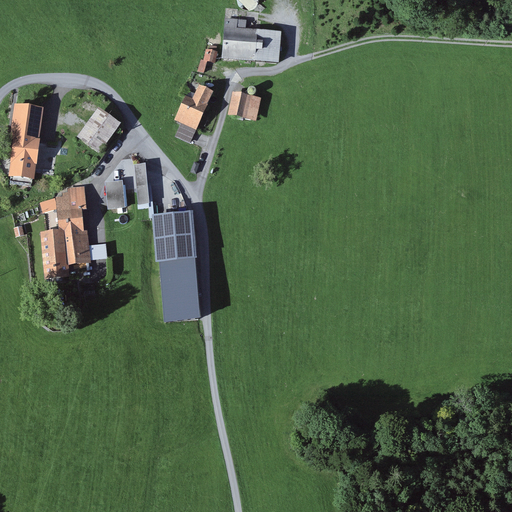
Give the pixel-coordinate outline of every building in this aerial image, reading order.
[(240,0),(251,11),(260,2),(258,0),(240,0)] [(279,35),(223,30),(221,57),(277,62),(279,35)] [(216,53),(206,51),(204,62),(214,64),(216,53)] [(189,144),(211,95),(191,86),(174,125),(180,128),(175,139),(189,144)] [(257,99),(235,95),(230,116),(253,121),(257,99)] [(40,119),(41,111),(15,107),(5,178),(31,182),(32,178),(55,182),(60,146),(37,142),(38,132),(59,135),(61,122),(40,119)] [(98,155),(118,127),(97,112),(77,140),(98,155)] [(106,186),(109,212),(123,211),(120,184),(106,186)] [(146,187),(135,188),(137,206),(148,205),(146,187)] [(84,213),(82,190),(68,191),(68,195),(63,195),(64,201),(47,202),(48,221),(55,220),(56,233),(40,234),(43,278),(68,276),(67,269),(87,268),(85,232),(82,232),(81,213),(84,213)] [(195,320),(188,217),(154,219),(161,323),(195,320)]
